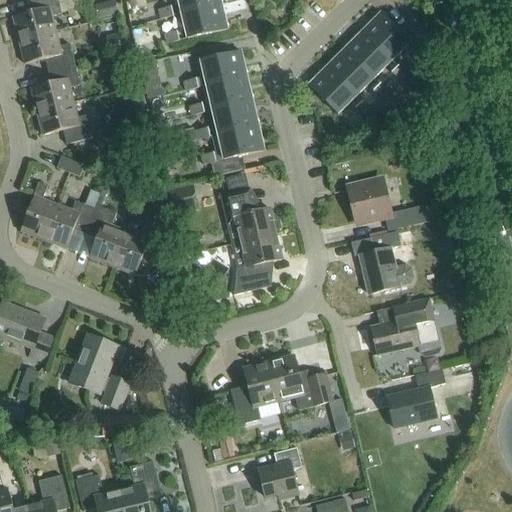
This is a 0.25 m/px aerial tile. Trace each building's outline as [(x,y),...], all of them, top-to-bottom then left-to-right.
[(61,15),(57,0),(33,0),(29,1),(32,13),(12,18),(18,42),(55,33),(51,18),(61,15)] [(177,0),(181,16),(221,6),(219,0),(177,0)] [(221,6),(181,16),(187,40),(227,31),(221,6)] [(173,17),(171,8),(157,11),(159,21),(173,17)] [(391,62),(403,50),(417,64),(432,49),(407,24),(399,33),(380,14),(362,32),(391,62)] [(344,51),(373,80),(391,62),(362,32),(344,51)] [(59,48),(55,33),(18,42),(24,66),(44,61),(47,73),(74,66),(69,45),(59,48)] [(179,42),(177,33),(163,36),(165,45),(179,42)] [(326,69),(355,98),(373,80),(344,51),(326,69)] [(200,62),(206,87),(246,77),(240,52),(200,62)] [(36,113),(73,104),(69,89),(79,86),(74,66),(47,73),(50,84),(30,89),(36,113)] [(401,84),(407,77),(398,68),(391,75),(401,84)] [(337,116),(355,98),(326,69),(308,87),(337,116)] [(246,77),(206,87),(212,112),(252,102),(246,77)] [(198,89),(196,80),(182,83),(184,93),(198,89)] [(164,96),(161,84),(144,87),(147,100),(164,96)] [(382,101),(389,95),(380,86),(374,92),(382,101)] [(252,102),(212,112),(217,137),(258,127),(252,102)] [(364,119),(367,116),(371,112),(362,103),(355,110),(364,119)] [(77,119),(73,104),(36,113),(42,137),(62,132),(66,146),(95,139),(89,116),(77,119)] [(204,114),(201,105),(188,108),(190,117),(204,114)] [(217,137),(221,152),(200,157),(202,167),(216,164),(218,174),(242,169),(239,158),(263,152),(258,127),(217,137)] [(209,139),(207,129),(194,132),(196,142),(209,139)] [(79,178),(83,167),(61,158),(57,170),(79,178)] [(432,204),(390,214),(382,182),(347,190),(356,225),(384,218),(387,233),(436,222),(432,204)] [(33,198),(34,198),(20,233),(43,242),(57,206),(42,201),(47,188),(38,184),(33,198)] [(197,210),(192,187),(164,193),(170,217),(197,210)] [(275,236),(275,233),(278,233),(280,230),(278,220),(275,218),(271,219),(269,210),(261,212),(247,189),(220,195),(227,224),(234,231),(237,231),(240,244),(275,236)] [(95,210),(94,210),(75,202),(71,212),(57,206),(43,242),(66,251),(73,231),(85,236),(95,210)] [(96,206),(94,210),(95,210),(85,236),(96,240),(89,259),(112,268),(125,233),(111,227),(116,214),(96,206)] [(140,238),(125,233),(112,268),(135,277),(142,258),(154,262),(164,237),(143,229),(140,238)] [(399,288),(409,286),(413,279),(411,270),(404,266),(395,268),(390,250),(400,247),(397,233),(370,240),(373,254),(359,257),(368,296),(399,288)] [(244,281),(264,276),(262,266),(281,261),(275,236),(240,244),(246,269),(236,271),(234,296),(247,293),(244,281)] [(376,357),(417,348),(419,356),(424,359),(437,356),(441,351),(429,300),(395,308),(398,322),(370,329),(376,357)] [(2,304),(0,308),(0,337),(32,350),(30,357),(44,363),(53,340),(39,335),(45,321),(2,304)] [(120,412),(130,385),(111,378),(110,381),(106,380),(118,349),(87,336),(68,384),(100,396),(102,391),(106,393),(101,405),(120,412)] [(300,382),(293,357),(268,364),(278,403),(295,399),(298,412),(332,403),(325,376),(300,382)] [(253,409),(278,403),(268,364),(243,370),(250,396),(236,399),(243,425),(257,422),(253,409)] [(429,389),(445,385),(442,371),(414,377),(418,391),(386,399),(393,430),(436,420),(429,389)] [(0,407),(0,423),(23,425),(24,410),(0,407)] [(139,438),(139,418),(102,417),(102,437),(139,438)] [(218,437),(223,460),(234,457),(228,435),(218,437)] [(292,472),(301,469),(296,450),(273,456),(276,467),(258,471),(265,500),(278,497),(279,501),(298,497),(292,472)] [(119,492),(123,511),(150,511),(147,498),(160,494),(153,463),(129,469),(134,489),(119,492)] [(123,511),(119,492),(103,496),(99,476),(75,482),(82,511),(88,511),(96,510),(96,511),(123,511)] [(28,508),(29,511),(59,511),(69,510),(61,477),(38,483),(43,504),(28,508)] [(29,511),(28,508),(13,511),(7,490),(0,492),(0,511),(29,511)] [(347,511),(345,500),(315,508),(316,511),(347,511)]
